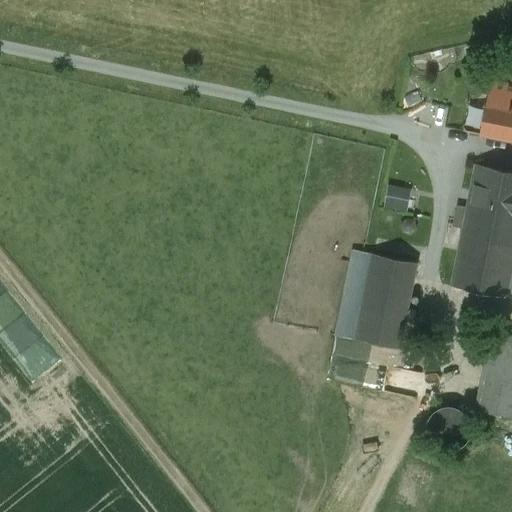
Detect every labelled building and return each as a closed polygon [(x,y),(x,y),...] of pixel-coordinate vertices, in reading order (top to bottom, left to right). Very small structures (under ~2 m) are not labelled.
[(511,86),(493,83),(485,124),(511,129),(511,136),(511,141),(511,140),(511,86)] [(511,171),(477,165),(469,203),(511,211),(511,171)] [(393,208),(418,211),(421,188),(396,185),(393,208)] [(511,211),(469,203),(453,286),(510,297),(511,288),(511,211)] [(414,221),(407,219),(401,225),(403,233),(411,235),(416,229),(414,221)] [(365,252),(353,250),(336,336),(355,340),(372,254),(365,252)] [(416,263),(372,254),(355,340),(398,349),(416,263)] [(511,334),(493,330),(477,410),(477,411),(511,417),(511,334)] [(362,363),(358,387),(426,397),(429,374),(362,363)] [(450,406),(444,407),(440,409),(436,411),(434,413),(432,415),(430,418),(429,421),(428,423),(427,426),(427,429),(428,434),(429,437),(431,441),(433,444),(436,446),(438,448),(441,449),(444,450),(449,451),(454,450),(457,450),(460,448),(464,445),(467,443),(469,440),(470,437),(471,434),(471,432),(472,428),(471,424),(470,422),(469,419),(468,416),(465,413),(462,411),(459,409),(456,408),(450,406)] [(391,505),(387,511),(415,511),(422,498),(397,487),(389,504),(391,505)]
